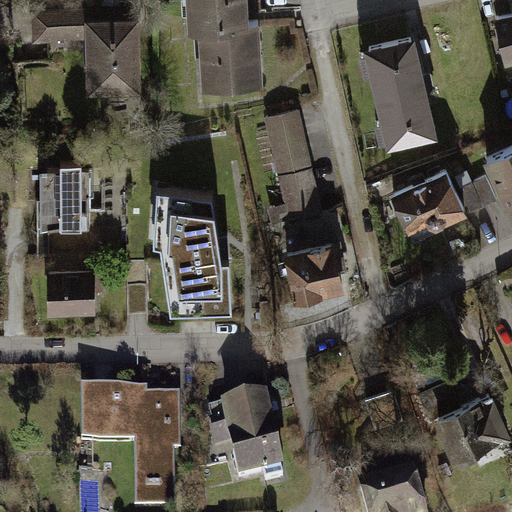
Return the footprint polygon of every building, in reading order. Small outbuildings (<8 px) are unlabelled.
[(263,0),(200,0),(209,93),(271,87),(263,0)] [(511,9),(503,11),(511,53),(511,9)] [(49,16),(50,42),(93,40),(96,102),(151,100),(147,11),(49,16)] [(370,46),(393,145),(434,136),(412,37),(370,46)] [(311,106),(270,112),(282,189),(324,182),(311,106)] [(511,145),(488,155),(511,215),(511,145)] [(95,169),(48,169),(49,229),(96,228),(95,169)] [(479,226),(463,175),(399,195),(415,245),(479,226)] [(210,192),(159,185),(159,190),(172,192),(162,242),(166,269),(180,267),(188,309),(233,309),(229,258),(222,258),(210,192)] [(314,306),(361,288),(345,245),(297,262),(314,306)] [(105,311),(105,259),(52,260),(53,312),(105,311)] [(192,386),(90,386),(90,441),(141,441),(141,511),(192,510),(192,386)] [(369,419),(404,409),(397,388),(363,399),(369,419)] [(303,477),(282,394),(235,406),(255,489),(303,477)] [(511,395),(448,422),(467,468),(511,448),(511,395)] [(450,511),(438,480),(378,503),(381,511),(450,511)]
